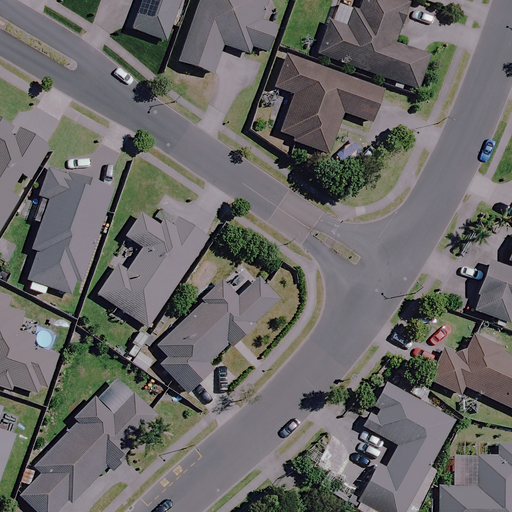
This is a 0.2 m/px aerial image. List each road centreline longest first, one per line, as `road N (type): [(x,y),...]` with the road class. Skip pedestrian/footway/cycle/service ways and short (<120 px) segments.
road 1 (residential): [(0,21),(386,279)]
road 2 (tertiary): [(160,511),(300,382),(386,279)]
road 3 (tertiary): [(386,279),(445,188),(511,19)]
